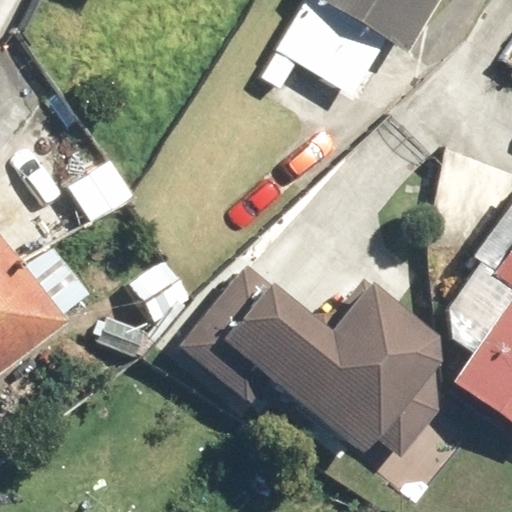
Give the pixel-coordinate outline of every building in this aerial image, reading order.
[(421,0),(291,0),(289,4),(386,61),(421,0)] [(100,163),(52,190),(74,229),(122,202),(100,163)] [(150,265),(120,288),(149,327),(180,304),(150,265)] [(511,275),(430,392),(511,449),(511,275)] [(231,282),(169,363),(323,479),(424,345),(343,284),(304,336),(231,282)] [(0,294),(0,369),(35,344),(0,294)]
